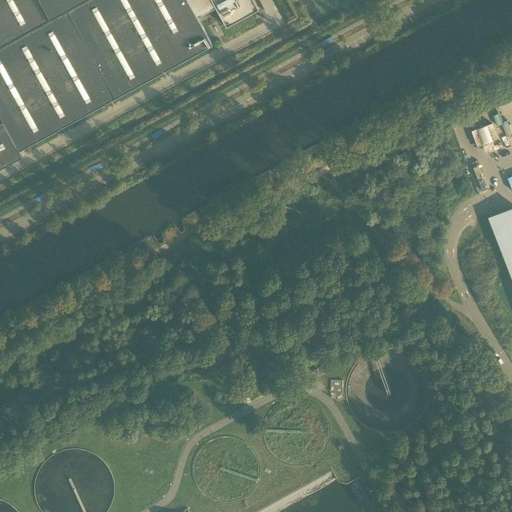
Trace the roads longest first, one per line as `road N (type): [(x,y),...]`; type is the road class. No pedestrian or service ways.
road 1 (unclassified): [(0,235),(434,0)]
road 2 (track): [(0,336),(312,164)]
road 3 (track): [(312,164),(511,54)]
road 4 (unclassified): [(511,374),(451,263),(460,219),(483,206)]
